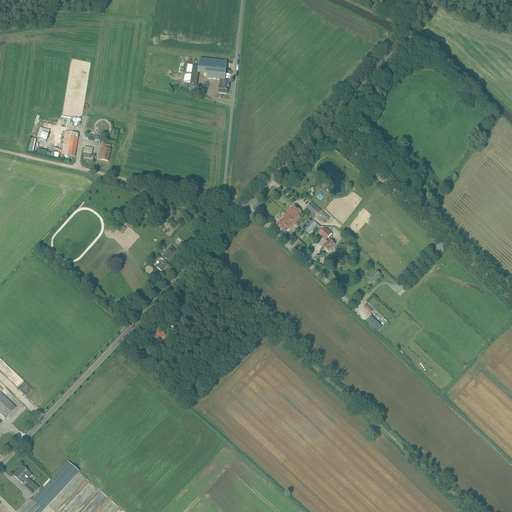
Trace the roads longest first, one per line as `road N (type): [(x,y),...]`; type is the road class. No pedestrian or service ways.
road 1 (track): [(180,275),(191,286),(216,279),(470,511)]
road 2 (tertiary): [(0,466),(243,208)]
road 3 (tertiary): [(243,208),(436,0)]
road 4 (unclassified): [(242,0),(224,199)]
road 5 (unclassified): [(224,199),(34,158)]
